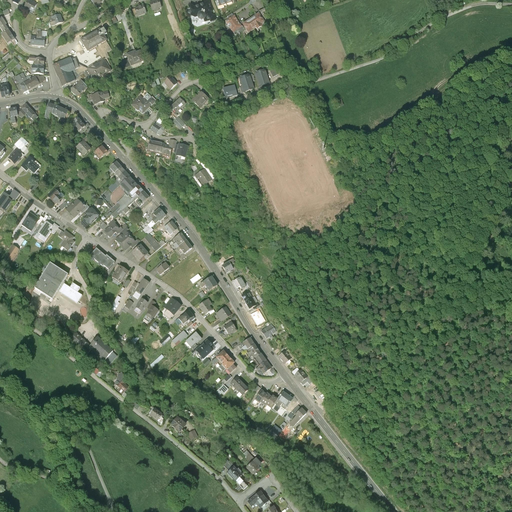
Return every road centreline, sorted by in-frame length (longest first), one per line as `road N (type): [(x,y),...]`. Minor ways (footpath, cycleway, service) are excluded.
road 1 (residential): [(296,511),(270,480),(236,500),(210,470),(0,308)]
road 2 (residential): [(0,174),(173,292),(253,376),(285,375)]
road 3 (secondary): [(285,375),(199,248),(125,161)]
road 4 (track): [(301,87),(387,56),(471,5),(511,4)]
road 5 (track): [(330,143),(427,149),(511,139)]
road 6 (secondary): [(393,511),(285,375)]
road 7 (track): [(217,76),(254,61),(282,65),(330,143)]
road 8 (track): [(510,139),(500,152),(511,192),(489,244),(511,268)]
road 9 (track): [(113,510),(81,503),(0,458)]
